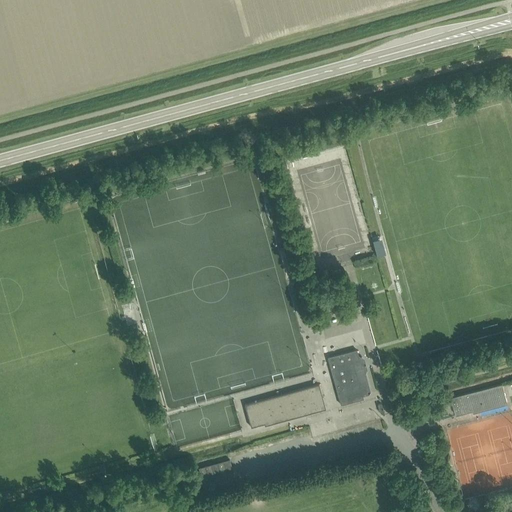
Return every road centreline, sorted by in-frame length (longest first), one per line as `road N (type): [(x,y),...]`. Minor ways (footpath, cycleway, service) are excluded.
road 1 (secondary): [(0,162),(511,22)]
road 2 (residential): [(451,511),(388,410),(339,261)]
road 3 (unknown): [(398,426),(238,458)]
